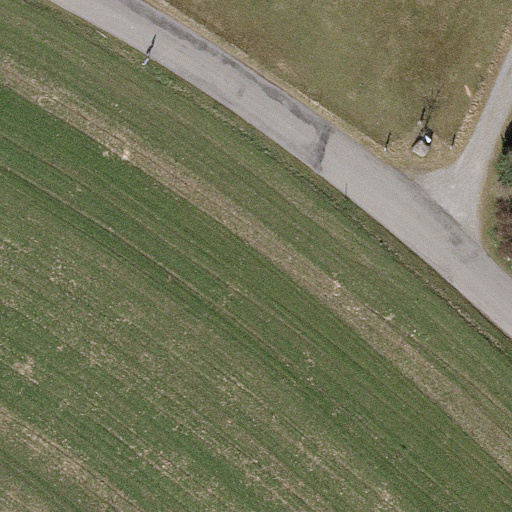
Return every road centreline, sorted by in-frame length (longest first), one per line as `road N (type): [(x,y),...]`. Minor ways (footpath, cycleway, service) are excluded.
road 1 (tertiary): [(511,312),(431,235),(238,91),(79,0)]
road 2 (track): [(431,235),(481,156),(511,82)]
